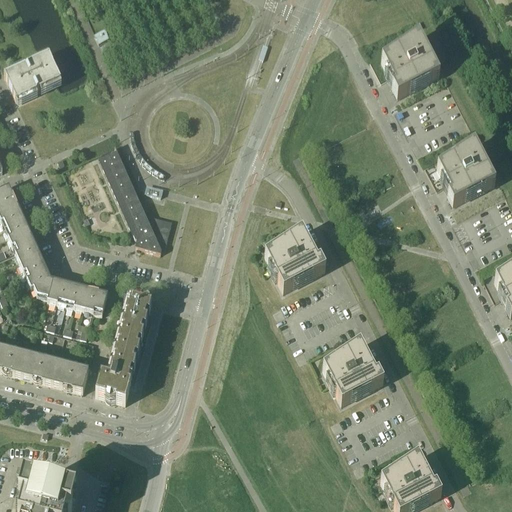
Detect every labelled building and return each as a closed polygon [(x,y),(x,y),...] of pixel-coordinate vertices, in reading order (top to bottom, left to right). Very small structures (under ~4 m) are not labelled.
[(103,35),(95,39),(94,39),(98,47),(107,43),(103,35)] [(380,65),(389,82),(393,91),(391,92),(396,103),(438,82),(430,65),(427,66),(423,59),(426,57),(417,41),(407,47),(409,50),(392,61),(390,59),(380,65)] [(48,60),(38,64),(28,69),(28,70),(25,71),(24,71),(4,80),(15,106),(36,97),(36,96),(39,94),(39,95),(60,86),(48,60)] [(436,173),(446,194),(449,199),(446,200),(452,211),(494,189),(485,173),(482,174),(479,167),(482,165),(473,149),(473,148),(463,155),(464,158),(447,169),(446,167),(436,173)] [(145,219),(116,156),(98,164),(133,240),(136,239),(137,241),(134,252),(160,258),(161,256),(163,256),(171,226),(145,219)] [(31,242),(24,226),(8,191),(0,194),(0,225),(1,228),(0,227),(0,229),(2,234),(3,233),(4,236),(3,236),(5,242),(7,241),(8,244),(7,245),(9,250),(11,249),(11,251),(31,242)] [(162,194),(158,194),(147,191),(145,197),(157,199),(160,200),(162,194)] [(264,261),(272,276),(282,297),(324,276),(319,265),(316,266),(313,261),(311,262),(306,255),(309,253),(301,236),(291,243),(292,245),(275,256),(274,254),(264,261)] [(50,284),(47,276),(31,242),(11,251),(20,270),(18,270),(21,276),(22,275),(23,278),(22,279),(24,284),(26,283),(27,286),(26,287),(28,292),(29,292),(30,294),(33,292),(36,300),(47,303),(46,306),(48,306),(54,285),(50,284)] [(493,285),(504,306),(507,311),(504,312),(509,323),(511,322),(511,321),(511,276),(505,281),(503,279),(493,285)] [(101,320),(107,299),(54,285),(48,306),(49,306),(48,308),(54,309),(55,308),(56,308),(58,309),(57,310),(63,312),(63,310),(66,311),(66,312),(72,314),(72,312),(75,313),(75,315),(80,316),(81,315),(101,320)] [(137,362),(139,355),(139,353),(137,353),(138,348),(140,348),(143,339),(140,338),(142,333),(144,333),(147,324),(144,324),(146,319),(147,319),(148,319),(150,310),(129,304),(108,383),(100,381),(94,401),(105,404),(105,405),(106,405),(107,406),(108,407),(109,407),(110,407),(111,407),(113,407),(114,406),(125,409),(129,391),(133,392),(135,384),(134,384),(134,385),(132,384),(132,383),(129,382),(130,377),(133,377),(135,368),(133,367),(134,362),(136,362),(137,362)] [(45,333),(53,335),(55,329),(47,327),(45,333)] [(85,344),(88,336),(88,335),(89,330),(79,327),(75,341),(79,342),(85,344)] [(62,338),(71,340),(73,334),(64,332),(62,338)] [(322,374),(330,389),(340,410),(382,388),(377,378),(374,379),(371,373),(369,374),(365,367),(367,366),(359,349),(349,356),(350,358),(333,370),(332,367),(322,374)] [(27,359),(0,351),(0,376),(1,377),(2,374),(11,377),(11,379),(21,382),(27,359)] [(57,367),(27,359),(21,382),(32,385),(32,382),(42,385),(41,387),(51,390),(57,367)] [(88,375),(57,367),(51,390),(62,392),(62,390),(72,392),(71,395),(82,398),(88,375)] [(406,468),(408,471),(391,482),(389,479),(379,486),(392,511),(417,511),(440,501),(435,490),(432,491),(429,486),(427,487),(422,480),(425,478),(417,461),(406,468)] [(52,501),(52,499),(52,498),(52,497),(51,496),(51,495),(50,495),(49,495),(48,495),(47,495),(46,495),(46,496),(45,496),(45,497),(44,499),(46,499),(45,501),(36,499),(37,496),(22,492),(17,510),(22,511),(21,511),(72,511),(75,505),(59,501),(59,502),(59,505),(50,502),(51,500),(52,501)]
